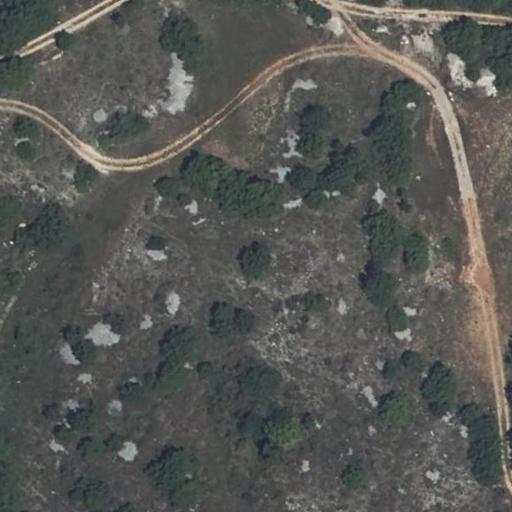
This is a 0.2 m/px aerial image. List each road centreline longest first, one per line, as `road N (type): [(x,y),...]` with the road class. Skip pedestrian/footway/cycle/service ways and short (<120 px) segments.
road 1 (track): [(332,3),(361,40),(418,73),(444,100),(511,479)]
road 2 (track): [(332,3),(380,14),(511,18)]
road 3 (track): [(0,59),(117,0)]
